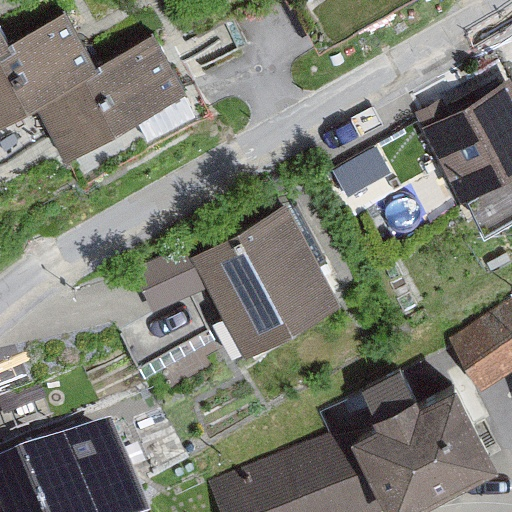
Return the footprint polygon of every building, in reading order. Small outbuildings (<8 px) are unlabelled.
[(191,71),(169,37),(114,72),(91,38),(77,15),(28,47),(11,20),(0,3),(0,149),(3,153),(57,119),(89,170),(206,95),(191,71)] [(441,101),(422,111),(482,220),(511,203),(511,92),(506,82),(501,85),(498,79),(476,91),(479,98),(449,115),(441,101)] [(284,208),(198,256),(247,342),(333,294),(284,208)] [(511,291),(453,328),(484,378),(511,360),(511,291)] [(430,511),(511,474),(511,467),(471,380),(227,493),(236,511),(371,511),(399,499),(404,511),(430,511)] [(140,511),(110,434),(0,477),(0,511),(140,511)]
